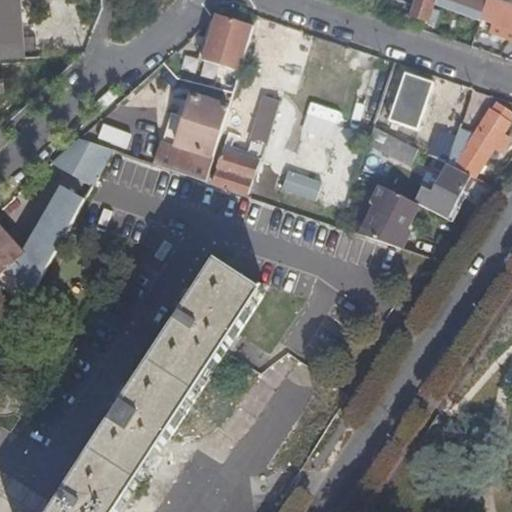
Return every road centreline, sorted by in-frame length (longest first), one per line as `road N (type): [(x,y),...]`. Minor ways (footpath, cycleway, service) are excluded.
road 1 (secondary): [(323,511),(511,220)]
road 2 (residential): [(200,0),(0,172)]
road 3 (residential): [(511,85),(265,1)]
